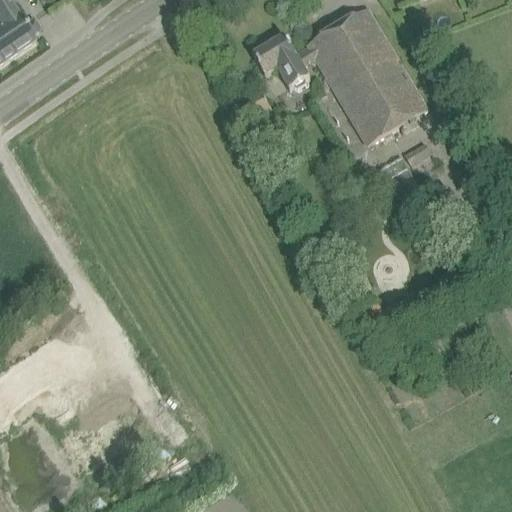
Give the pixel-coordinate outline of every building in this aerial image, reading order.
[(0,67),(36,44),(29,34),(37,28),(31,18),(22,24),(6,0),(0,0),(0,24),(2,27),(0,28),(0,67)] [(316,64),(368,151),(428,114),(368,13),(308,49),(309,51),(297,59),(285,40),(253,59),(266,82),(278,75),(289,94),(310,82),(304,71),(316,64)] [(247,134),(274,117),(262,96),(234,113),(247,134)] [(432,158),(426,148),(406,161),(412,170),(432,158)] [(420,191),(401,160),(380,173),(399,204),(420,191)] [(54,319),(0,363),(0,439),(92,365),(54,319)] [(0,511),(78,511),(172,436),(164,427),(153,437),(115,391),(42,450),(35,441),(24,451),(31,460),(0,484),(0,511)]
